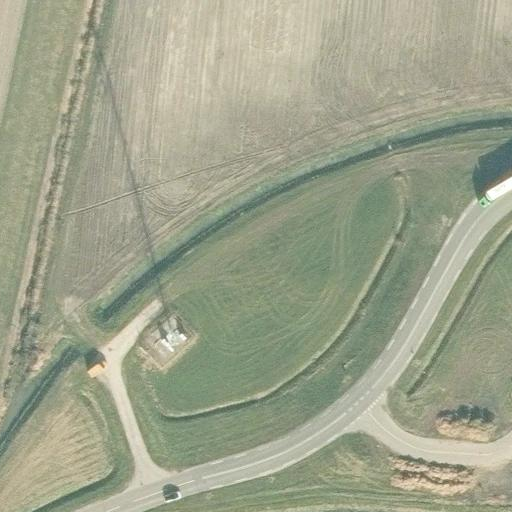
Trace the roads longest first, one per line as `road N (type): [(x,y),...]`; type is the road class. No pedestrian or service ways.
road 1 (secondary): [(354,406),(400,350),(464,237),(511,189)]
road 2 (secondary): [(108,511),(293,448),(354,406)]
road 3 (unclassified): [(509,447),(488,457),(414,452),(354,406)]
